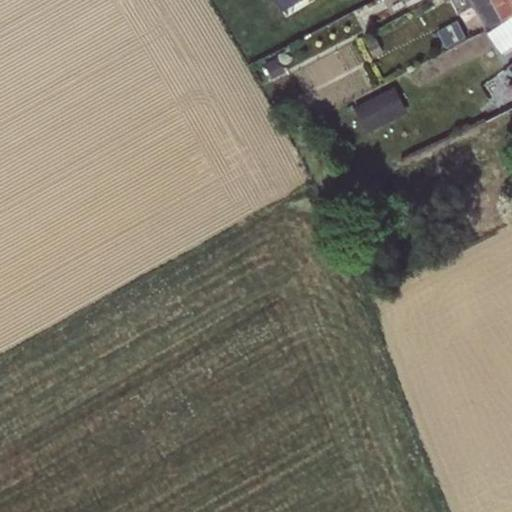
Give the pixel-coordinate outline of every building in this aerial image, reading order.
[(280,0),(274,0),(282,12),(286,10),(280,0)] [(280,0),(286,10),(302,0),(280,0)] [(511,0),(444,0),(445,2),(449,0),(451,0),(458,14),(472,6),(485,30),(511,15),(511,0)] [(457,21),(437,32),(446,48),(466,37),(457,21)] [(279,57),(264,64),(272,79),(287,72),(279,57)] [(393,88),(354,108),(366,133),(405,112),(393,88)]
